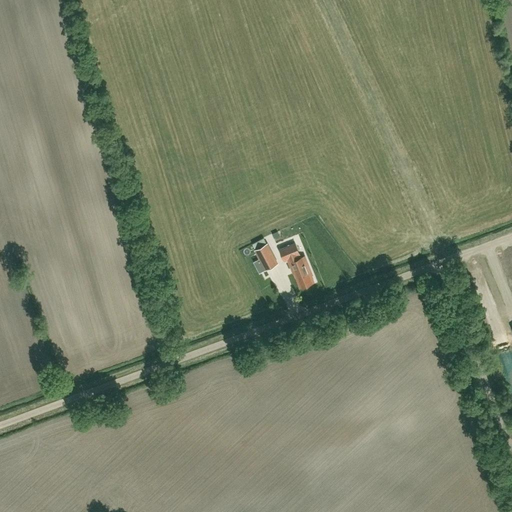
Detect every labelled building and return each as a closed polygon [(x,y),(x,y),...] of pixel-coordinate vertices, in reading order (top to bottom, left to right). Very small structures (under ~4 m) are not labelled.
[(278,262),(268,242),(254,249),(265,269),(278,262)] [(280,249),(284,260),(288,259),(294,273),(295,273),(301,287),(313,282),(309,272),(311,272),(304,256),(300,258),(298,255),(300,254),(295,242),(280,249)] [(264,272),(261,265),(255,268),(258,275),(264,272)] [(499,341),(509,374),(511,373),(511,345),(510,338),(499,341)] [(14,401),(50,390),(47,378),(11,389),(14,401)]
